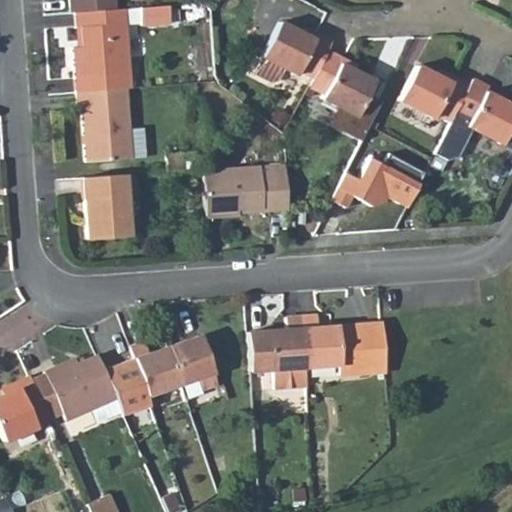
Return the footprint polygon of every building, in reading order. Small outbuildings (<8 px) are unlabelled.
[(75,16),(116,13),(115,0),(68,0),(70,17),(75,16)] [(165,9),(140,10),(142,31),(167,29),(165,9)] [(75,16),(75,31),(79,31),(80,47),(72,48),(74,94),(124,90),(130,90),(125,12),(116,13),(75,16)] [(319,36),(317,41),(302,33),(283,24),(266,58),(267,59),(287,70),(301,77),(304,72),(316,79),(330,52),(333,44),(319,36)] [(319,36),(305,28),(302,33),(317,41),(319,36)] [(346,60),(330,52),(316,79),(313,87),(327,94),(324,99),(343,109),(336,125),(366,139),(381,110),(367,103),(377,82),(359,72),(343,65),(346,60)] [(287,70),(267,59),(259,75),(275,84),(281,82),(287,70)] [(346,60),(343,65),(359,72),(361,67),(346,60)] [(456,77),(454,82),(438,73),(420,64),(403,98),(439,117),(441,112),(456,120),(458,115),(473,85),(456,77)] [(456,77),(441,69),(438,73),(454,82),(456,77)] [(511,103),(505,100),(488,91),(491,86),(476,78),(473,85),(458,115),(471,121),(469,125),(504,143),(506,138),(511,140),(511,103)] [(491,86),(488,91),(505,100),(507,94),(491,86)] [(74,94),(75,110),(81,110),(84,162),(128,159),(124,90),(74,94)] [(162,173),(205,170),(203,154),(162,157),(162,173)] [(295,214),(291,168),(205,176),(208,224),(245,222),(244,215),(268,213),(269,216),(295,214)] [(82,179),(85,231),(128,228),(125,176),(82,179)] [(307,319),(309,367),(342,366),(343,379),(389,377),(386,328),(341,330),(321,331),(321,318),(307,319)] [(278,388),(310,387),(309,367),(307,319),(291,319),(292,332),(251,333),(253,370),(278,368),(278,388)] [(203,337),(170,348),(182,385),(202,379),(205,390),(219,385),(203,337)] [(133,347),(149,396),(150,396),(182,385),(170,348),(151,355),(147,342),(133,347)] [(97,358),(77,367),(74,360),(45,373),(66,422),(115,400),(97,358)] [(3,398),(0,398),(0,436),(2,442),(48,423),(29,380),(15,385),(18,391),(3,398)] [(15,385),(0,392),(3,398),(18,391),(15,385)] [(150,396),(156,415),(189,405),(182,385),(150,396)] [(83,501),(87,511),(117,511),(108,491),(83,501)] [(0,496),(0,511),(14,511),(6,494),(0,496)]
